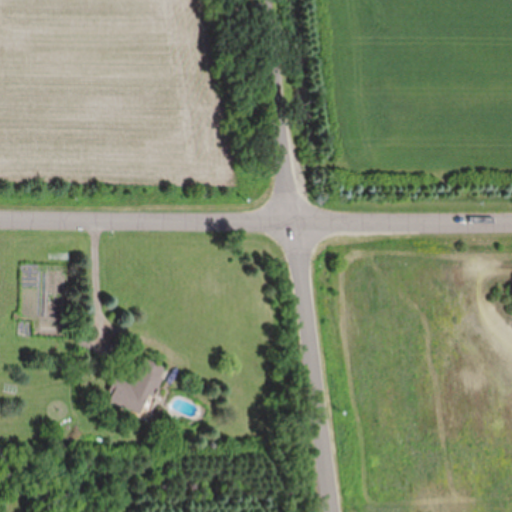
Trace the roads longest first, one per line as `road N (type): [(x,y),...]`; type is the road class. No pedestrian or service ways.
road 1 (residential): [(332,511),(270,0)]
road 2 (tertiary): [(0,212),(511,220)]
